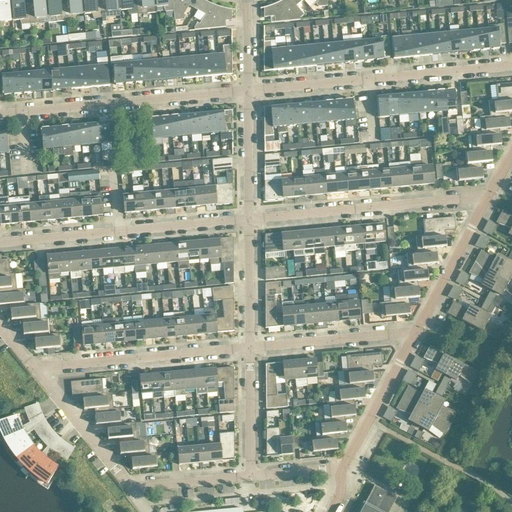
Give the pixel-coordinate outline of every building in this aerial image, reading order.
[(34,4),(28,4),(30,25),(39,24),(48,23),(46,0),(40,0),(34,1),(34,4)] [(57,22),(66,21),(64,1),(58,1),(58,0),(46,0),(48,23),(57,22)] [(76,15),(84,14),(82,0),(70,0),(64,1),(66,21),(75,20),(76,15)] [(82,0),(84,14),(91,13),(93,19),(102,18),(100,0),(82,0)] [(100,0),(102,18),(103,26),(106,25),(107,17),(120,16),(119,11),(118,0),(100,0)] [(129,15),(138,14),(136,0),(118,0),(119,11),(127,10),(129,15)] [(156,13),(155,7),(154,0),(136,0),(138,14),(156,13)] [(154,0),(155,7),(163,7),(165,12),(173,11),(174,21),(175,21),(172,0),(154,0)] [(172,0),(175,21),(183,20),(186,16),(183,15),(189,5),(197,10),(202,0),(172,0)] [(207,2),(203,0),(202,0),(197,10),(205,15),(199,24),(197,23),(194,28),(194,30),(226,27),(225,21),(232,20),(232,10),(235,11),(235,10),(231,10),(226,9),(222,8),(218,7),(215,6),(214,5),(210,4),(207,2)] [(296,6),(303,0),(282,0),(279,2),(277,3),(275,4),(274,4),(270,6),(265,8),(260,9),(264,9),(264,17),(274,16),(275,22),(300,20),(300,18),(304,15),(296,6)] [(303,0),(310,8),(315,4),(318,7),(327,6),(326,0),(303,0)] [(22,2),(10,3),(12,21),(20,20),(21,25),(22,30),(31,29),(30,25),(28,4),(22,5),(22,2)] [(0,27),(3,27),(4,22),(12,21),(10,3),(0,3),(0,27)] [(488,29),(490,50),(499,49),(500,49),(500,48),(500,44),(506,43),(504,24),(497,25),(488,26),(488,29)] [(488,29),(478,30),(480,51),(490,50),(488,29)] [(217,38),(232,36),(232,30),(216,31),(217,38)] [(478,30),(468,31),(470,51),(473,51),(473,52),(480,51),(478,30)] [(468,31),(459,32),(461,52),(470,51),(468,31)] [(442,54),(451,53),(449,32),(440,33),(442,54)] [(451,53),(461,52),(459,32),(449,32),(451,53)] [(440,33),(430,34),(432,55),(442,54),(440,33)] [(352,35),(352,42),(354,62),(357,62),(357,63),(364,62),(362,41),(361,34),(352,35)] [(432,55),(430,34),(420,35),(422,56),(432,55)] [(420,35),(411,36),(413,57),(422,56),(420,35)] [(381,39),(372,40),(374,61),(383,60),(384,60),(384,59),(384,57),(390,57),(388,36),(381,37),(381,39)] [(411,36),(402,37),(403,58),(413,57),(411,36)] [(393,59),(403,58),(402,37),(392,38),(391,38),(393,59)] [(372,40),(362,41),(364,62),(374,61),(372,40)] [(265,42),(264,42),(264,71),(278,70),(275,44),(275,41),(274,41),(265,42)] [(345,63),(343,42),(333,43),(335,64),(345,63)] [(352,42),(343,42),(345,63),(354,62),(352,42)] [(285,43),(275,44),(278,70),(287,69),(285,48),(285,43)] [(325,65),(335,64),(333,43),(323,44),(325,65)] [(325,65),(323,44),(314,45),(316,66),(325,65)] [(223,54),(219,54),(221,75),(232,74),(232,45),(223,46),(223,54)] [(316,66),(314,45),(304,46),(306,67),(316,66)] [(306,67),(304,46),(294,47),(296,68),(306,67)] [(294,47),(285,48),(287,69),(296,68),(294,47)] [(219,54),(209,55),(211,76),(221,75),(219,54)] [(202,77),(211,76),(209,55),(200,56),(202,77)] [(132,56),(122,57),(125,84),(135,83),(132,62),(132,56)] [(192,78),(202,77),(200,56),(190,57),(192,78)] [(113,64),(114,77),(113,77),(114,84),(115,85),(116,85),(125,84),(122,57),(110,58),(111,64),(113,64)] [(190,57),(181,58),(183,79),(192,78),(190,57)] [(97,59),(97,66),(99,87),(110,86),(107,58),(97,59)] [(183,79),(181,58),(171,59),(173,79),(183,79)] [(171,59),(161,60),(163,80),(173,79),(171,59)] [(161,60),(152,61),(154,81),(163,80),(161,60)] [(142,82),(144,82),(142,61),(132,62),(135,83),(142,83),(142,82)] [(152,61),(142,61),(144,82),(154,81),(152,61)] [(99,87),(97,66),(88,67),(90,88),(99,87)] [(81,89),(79,67),(69,68),(71,89),(71,90),(81,89)] [(81,89),(90,88),(88,67),(79,67),(81,89)] [(61,90),(71,89),(69,68),(59,69),(61,90)] [(61,90),(59,69),(49,70),(51,91),(61,90)] [(51,91),(49,70),(40,71),(42,92),(48,91),(51,91)] [(31,72),(33,93),(42,92),(40,71),(31,72)] [(31,72),(21,73),(23,94),(30,93),(33,93),(31,72)] [(21,73),(11,74),(13,95),(23,94),(21,73)] [(13,95),(11,74),(1,75),(2,88),(2,95),(3,95),(4,95),(4,96),(13,95)] [(488,100),(488,101),(504,99),(505,103),(511,102),(511,83),(496,85),(497,100),(488,100)] [(454,89),(445,90),(447,111),(457,111),(455,97),(456,97),(455,91),(455,90),(454,90),(454,89)] [(437,112),(447,111),(445,90),(435,91),(437,112)] [(427,92),(425,93),(427,113),(437,112),(435,91),(427,92)] [(408,115),(418,114),(416,93),(406,94),(408,115)] [(425,93),(416,93),(418,114),(427,113),(425,93)] [(406,94),(396,95),(398,116),(408,115),(406,94)] [(396,95),(387,96),(389,117),(398,116),(396,95)] [(377,99),(379,118),(389,117),(387,96),(377,97),(377,99)] [(352,99),(343,100),(345,121),(345,127),(357,126),(357,119),(355,120),(353,107),(354,107),(353,100),(353,99),(352,100),(352,99)] [(511,102),(505,103),(504,99),(488,101),(490,116),(479,117),(479,118),(495,116),(495,120),(509,119),(508,113),(511,112),(511,102)] [(335,122),(345,121),(343,100),(333,101),(335,122)] [(325,123),(335,122),(333,101),(325,102),(323,103),(325,123)] [(306,125),(316,124),(314,103),(304,104),(306,125)] [(316,124),(325,123),(323,103),(314,103),(316,124)] [(304,104),(295,105),(297,126),(306,125),(304,104)] [(287,127),(297,126),(295,105),(294,105),(285,106),(287,127)] [(272,128),(277,127),(275,106),(264,107),(264,137),(265,137),(273,136),(272,128)] [(285,106),(275,106),(277,127),(278,134),(288,133),(287,127),(285,106)] [(218,112),(220,133),(221,140),(232,140),(232,110),(218,112)] [(209,113),(211,134),(220,133),(218,112),(209,113)] [(200,114),(202,135),(211,134),(209,113),(200,114)] [(189,115),(191,136),(202,135),(200,114),(189,115)] [(180,116),(182,137),(191,136),(189,115),(180,116)] [(160,117),(162,138),(172,137),(170,116),(160,117)] [(170,116),(172,137),(182,137),(180,116),(178,116),(170,116)] [(470,134),(470,135),(486,133),(486,137),(500,136),(499,129),(509,128),(509,129),(510,129),(509,119),(495,120),(495,116),(479,118),(481,133),(470,134)] [(162,138),(160,117),(151,118),(150,119),(151,119),(150,120),(151,126),(152,139),(150,139),(151,146),(163,144),(162,138)] [(109,122),(99,123),(101,144),(111,143),(111,144),(109,122)] [(92,145),(101,144),(99,123),(90,124),(92,145)] [(90,124),(80,125),(82,146),(92,145),(90,124)] [(72,147),(82,146),(80,125),(70,126),(72,147)] [(68,126),(61,127),(63,155),(64,156),(73,155),(72,147),(70,126),(68,126)] [(61,127),(51,128),(53,149),(53,156),(63,155),(61,127)] [(53,149),(51,128),(42,128),(42,129),(41,129),(41,130),(40,130),(41,137),(42,136),(43,150),(48,149),(53,149)] [(457,128),(448,129),(448,130),(449,135),(449,138),(458,137),(457,128)] [(9,153),(7,132),(0,132),(0,153),(9,153)] [(501,146),(500,136),(486,137),(486,133),(470,135),(472,150),(465,151),(477,150),(477,154),(491,153),(490,146),(500,145),(500,146),(501,146)] [(425,140),(419,140),(419,145),(420,149),(431,148),(430,139),(425,140)] [(264,144),(264,152),(280,151),(279,142),(265,144),(264,144)] [(359,146),(354,147),(355,154),(366,153),(365,146),(359,146)] [(354,147),(344,148),(344,154),(344,155),(355,154),(354,147)] [(465,151),(467,167),(468,167),(468,171),(482,169),(481,163),(491,162),(491,163),(492,163),(491,153),(477,154),(477,150),(465,151)] [(192,170),(192,162),(181,163),(182,167),(182,171),(192,170)] [(423,185),(421,167),(421,162),(410,163),(412,186),(423,185)] [(410,163),(399,164),(401,187),(412,186),(410,163)] [(388,165),(389,170),(391,188),(401,187),(399,164),(388,165)] [(367,166),(369,190),(380,189),(378,171),(378,165),(367,166)] [(356,167),(357,173),(358,191),(369,190),(367,166),(356,167)] [(432,166),(421,167),(423,185),(434,184),(432,166)] [(345,167),(335,168),(335,175),(337,193),(348,192),(346,174),(345,167)] [(467,167),(456,168),(457,182),(482,179),(482,180),(483,180),(482,169),(468,171),(468,167),(467,167)] [(324,169),(313,170),(315,195),(326,194),(325,176),(324,169)] [(303,178),(305,196),(311,195),(315,195),(313,170),(302,171),(303,178)] [(389,170),(378,171),(380,189),(391,188),(389,170)] [(79,177),(88,176),(87,172),(78,173),(78,181),(79,181),(79,177)] [(78,173),(67,174),(68,182),(78,181),(78,173)] [(357,173),(346,174),(348,192),(358,191),(357,173)] [(67,174),(57,175),(58,183),(68,182),(67,174)] [(216,204),(216,206),(233,204),(233,174),(227,175),(228,184),(214,186),(214,187),(216,204)] [(335,175),(325,176),(326,194),(337,193),(335,175)] [(303,178),(292,179),(294,197),(305,196),(303,178)] [(292,179),(282,180),(281,180),(283,199),(284,199),(283,198),(294,197),(292,179)] [(204,180),(193,181),(196,206),(206,205),(204,188),(204,180)] [(265,201),(283,199),(281,180),(265,181),(265,201)] [(193,181),(183,182),(186,207),(196,206),(193,181)] [(183,182),(173,183),(174,191),(175,208),(186,207),(183,182)] [(143,186),(133,187),(133,192),(135,212),(145,211),(143,194),(143,186)] [(204,188),(206,205),(216,204),(214,187),(204,188)] [(174,191),(164,192),(165,209),(175,208),(174,191)] [(80,193),(82,217),(92,216),(90,194),(90,192),(80,193)] [(133,192),(122,193),(123,196),(124,213),(135,212),(133,192)] [(164,192),(154,193),(155,210),(165,209),(164,192)] [(82,217),(80,193),(69,194),(72,218),(76,218),(76,221),(79,220),(79,221),(82,220),(82,217)] [(100,193),(90,194),(92,216),(102,215),(100,193)] [(154,193),(143,194),(145,211),(155,210),(154,193)] [(59,195),(61,216),(61,219),(62,222),(64,222),(68,222),(67,218),(72,218),(69,194),(59,195)] [(51,220),(61,219),(61,216),(59,195),(49,196),(51,220)] [(49,196),(39,197),(40,204),(41,221),(41,224),(44,224),(47,223),(47,220),(51,220),(49,196)] [(11,224),(8,199),(8,197),(0,197),(0,223),(0,225),(11,224)] [(29,197),(18,198),(21,223),(31,222),(29,205),(29,197)] [(18,198),(8,199),(11,224),(21,223),(18,198)] [(41,221),(40,204),(29,205),(31,222),(41,221)] [(511,235),(511,216),(503,212),(501,216),(497,224),(511,229),(508,234),(511,235)] [(454,217),(432,219),(423,220),(425,235),(416,236),(431,235),(432,239),(445,237),(445,231),(455,230),(455,231),(454,217)] [(383,225),(373,226),(375,243),(385,242),(383,225)] [(363,227),(364,244),(365,249),(375,248),(375,243),(373,226),(363,227)] [(364,244),(363,227),(353,228),(354,245),(364,244)] [(353,228),(342,229),(345,251),(355,250),(354,245),(353,228)] [(332,230),(334,246),(334,252),(345,251),(342,229),(332,230)] [(332,230),(322,231),(324,247),(334,246),(332,230)] [(312,231),(302,232),(304,256),(314,255),(312,231)] [(322,231),(312,231),(314,255),(324,254),(324,247),(322,231)] [(302,232),(292,233),(293,250),(294,257),(304,256),(302,232)] [(283,252),(281,233),(265,235),(265,254),(283,252)] [(293,250),(292,233),(282,234),(282,233),(281,233),(283,252),(283,251),(293,250)] [(407,253),(422,252),(423,256),(436,254),(436,248),(446,247),(446,248),(445,237),(432,239),(431,235),(416,236),(417,252),(407,253)] [(481,245),(484,248),(489,240),(486,237),(481,245)] [(221,258),(220,251),(220,245),(219,239),(219,240),(208,241),(210,265),(221,264),(221,263),(221,258)] [(208,241),(197,242),(199,260),(209,259),(210,265),(208,241)] [(188,261),(199,260),(197,242),(187,243),(188,261)] [(187,243),(176,244),(177,262),(178,270),(189,269),(188,261),(187,243)] [(167,263),(177,262),(176,244),(165,245),(167,263)] [(165,245),(154,246),(156,264),(167,263),(165,245)] [(145,265),(156,264),(154,246),(144,247),(145,265)] [(146,273),(145,265),(144,247),(133,248),(134,266),(135,274),(146,273)] [(124,267),(134,266),(133,248),(122,249),(124,267)] [(122,249),(111,250),(113,268),(124,267),(122,249)] [(102,269),(113,268),(111,250),(101,251),(102,269)] [(101,251),(90,252),(91,270),(102,269),(101,251)] [(499,275),(507,261),(497,255),(494,260),(482,251),(476,263),(499,275)] [(81,271),(91,270),(90,252),(79,253),(81,271)] [(398,270),(413,269),(414,272),(427,271),(427,265),(437,264),(437,265),(436,254),(423,256),(422,252),(407,253),(408,269),(398,270)] [(79,253),(68,254),(70,272),(71,279),(81,278),(81,271),(79,253)] [(68,254),(58,255),(60,279),(60,273),(70,272),(68,254)] [(49,280),(60,279),(58,255),(48,256),(47,257),(49,280)] [(0,275),(15,274),(10,274),(9,259),(0,260),(0,275)] [(39,275),(45,274),(44,261),(34,262),(35,272),(38,272),(39,275)] [(511,263),(507,261),(499,275),(511,282),(511,263)] [(233,283),(233,262),(221,263),(221,264),(223,264),(225,284),(233,283)] [(388,269),(387,262),(376,263),(377,270),(388,269)] [(367,271),(377,270),(376,263),(366,264),(367,271)] [(491,290),(499,275),(476,263),(470,274),(470,275),(483,280),(481,284),(491,290)] [(428,282),(427,271),(414,272),(413,269),(398,270),(399,286),(389,287),(404,285),(405,289),(418,288),(418,282),(427,281),(428,282)] [(265,274),(265,281),(286,279),(285,273),(265,274)] [(17,290),(15,274),(0,275),(0,295),(12,294),(12,290),(23,289),(17,290)] [(511,282),(499,275),(491,290),(502,296),(504,291),(511,296),(511,282)] [(379,304),(395,302),(395,306),(409,305),(408,299),(418,298),(418,299),(419,298),(418,288),(405,289),(404,285),(389,287),(390,302),(379,304)] [(233,293),(233,287),(212,289),(213,295),(233,293)] [(265,328),(284,327),(283,313),(282,313),(276,313),(274,295),(281,295),(280,288),(265,290),(265,328)] [(0,305),(10,304),(10,311),(24,309),(24,305),(39,304),(25,305),(23,289),(12,290),(12,294),(0,295),(0,305)] [(487,296),(494,300),(496,296),(490,293),(491,292),(490,292),(487,296)] [(233,293),(213,295),(213,301),(222,300),(224,318),(215,319),(215,315),(215,316),(216,333),(234,331),(233,293)] [(346,296),(349,320),(360,319),(357,294),(346,296)] [(338,321),(349,320),(346,296),(335,297),(336,304),(338,321)] [(90,300),(80,301),(81,308),(91,307),(91,306),(90,300)] [(361,301),(362,315),(373,314),(372,304),(368,305),(367,300),(361,301)] [(293,308),(295,325),(305,324),(304,307),(303,301),(293,302),(293,308)] [(283,313),(284,327),(295,325),(293,308),(293,302),(281,303),(282,313),(283,313)] [(410,315),(409,305),(395,306),(395,302),(379,304),(381,317),(409,315),(410,315)] [(455,302),(448,314),(472,326),(480,311),(469,306),(467,310),(455,302)] [(41,319),(39,304),(24,305),(24,309),(10,311),(11,321),(12,321),(12,320),(22,319),(23,325),(36,324),(36,320),(41,320),(41,319)] [(327,322),(338,321),(336,304),(325,305),(327,322)] [(316,323),(327,322),(325,305),(315,306),(316,323)] [(305,324),(316,323),(315,306),(304,307),(305,324)] [(216,333),(215,316),(214,310),(204,311),(204,316),(206,334),(216,333)] [(490,317),(480,311),(472,326),(495,339),(502,327),(488,322),(490,317)] [(186,336),(184,318),(184,312),(173,313),(176,337),(186,336)] [(166,338),(176,337),(173,313),(163,314),(164,320),(166,338)] [(143,316),(133,317),(135,341),(145,340),(144,322),(143,316)] [(196,335),(206,334),(204,316),(194,317),(196,335)] [(133,317),(123,318),(123,324),(125,342),(135,341),(133,317)] [(186,336),(196,335),(194,317),(184,318),(186,336)] [(113,319),(115,342),(125,342),(123,324),(123,318),(113,319)] [(36,324),(23,325),(24,336),(24,335),(34,334),(35,340),(48,339),(48,335),(49,335),(48,321),(47,319),(41,319),(41,320),(36,320),(36,324)] [(113,319),(102,320),(103,326),(105,343),(115,342),(113,319)] [(155,339),(166,338),(164,320),(154,321),(155,339)] [(145,340),(155,339),(154,321),(144,322),(145,340)] [(83,345),(94,344),(93,327),(92,322),(81,323),(83,345)] [(93,327),(94,344),(105,343),(103,326),(93,327)] [(48,339),(35,340),(36,351),(36,350),(47,349),(48,355),(54,354),(53,348),(61,348),(60,338),(59,334),(49,335),(48,335),(48,339)] [(446,375),(454,360),(430,347),(424,359),(425,359),(438,364),(430,378),(437,382),(442,373),(446,375)] [(343,371),(343,372),(359,370),(359,374),(373,373),(372,366),(382,365),(382,366),(383,366),(381,353),(346,356),(348,371),(343,371)] [(317,377),(316,364),(316,360),(305,361),(306,378),(317,377)] [(477,372),(454,360),(446,375),(456,380),(459,376),(471,384),(477,372)] [(294,362),(295,379),(296,387),(307,386),(306,378),(305,361),(294,362)] [(295,379),(294,362),(283,363),(285,380),(295,379)] [(284,380),(285,380),(283,363),(265,364),(266,365),(266,403),(287,401),(286,394),(277,395),(275,378),(284,377),(284,380)] [(218,401),(219,407),(234,406),(234,368),(234,367),(215,369),(217,383),(223,382),(225,399),(218,401)] [(215,369),(205,370),(207,393),(218,392),(217,383),(215,369)] [(196,394),(207,393),(205,370),(194,371),(195,389),(196,394)] [(374,383),(373,373),(359,374),(359,370),(343,372),(344,387),(334,388),(334,389),(350,387),(350,391),(364,390),(363,383),(373,382),(373,383),(374,383)] [(194,371),(183,372),(185,390),(195,389),(194,371)] [(183,372),(172,373),(174,396),(185,395),(185,390),(183,372)] [(172,373),(162,374),(164,397),(174,396),(172,373)] [(164,397),(162,374),(151,375),(152,393),(153,398),(164,397)] [(151,375),(140,376),(141,394),(152,393),(151,375)] [(445,376),(442,381),(448,385),(451,380),(445,377),(445,376)] [(96,395),(112,393),(103,394),(102,379),(71,382),(72,396),(73,396),(73,395),(82,394),(83,400),(97,399),(96,395)] [(403,398),(426,411),(434,396),(431,394),(436,385),(429,381),(424,390),(421,395),(410,387),(409,387),(403,398)] [(334,389),(335,404),(340,404),(341,408),(354,407),(354,400),(364,399),(364,400),(365,400),(364,390),(350,391),(350,387),(334,389)] [(113,409),(112,393),(96,395),(97,399),(83,400),(84,411),(85,410),(95,409),(95,415),(109,414),(108,410),(120,409),(120,408),(113,409)] [(434,396),(426,411),(450,423),(456,412),(442,406),(445,402),(434,396)] [(426,411),(403,398),(397,410),(411,415),(408,420),(419,425),(426,411)] [(266,403),(266,409),(287,407),(287,401),(266,403)] [(0,443),(48,418),(47,417),(44,419),(42,415),(40,412),(39,408),(38,404),(37,404),(37,405),(24,409),(26,413),(27,416),(28,419),(30,422),(22,427),(20,424),(19,421),(18,418),(17,415),(0,421),(0,425),(6,440),(1,443),(0,443)] [(329,405),(322,406),(324,421),(324,422),(331,421),(332,425),(345,424),(345,417),(355,416),(355,417),(354,407),(341,408),(340,404),(335,404),(329,405)] [(109,414),(95,415),(96,425),(97,425),(107,424),(107,430),(121,429),(120,425),(122,425),(120,409),(108,410),(109,414)] [(450,423),(426,411),(419,425),(429,431),(432,426),(444,435),(450,423)] [(40,439),(48,433),(51,430),(49,428),(48,425),(46,423),(44,420),(48,418),(0,443),(0,444),(2,443),(7,441),(8,443),(9,445),(10,447),(12,449),(13,451),(13,452),(14,453),(17,457),(33,444),(31,442),(29,440),(28,437),(26,434),(34,430),(37,435),(40,439)] [(324,421),(315,422),(316,438),(322,438),(323,442),(336,440),(336,434),(346,433),(346,434),(345,424),(332,425),(331,421),(324,422),(324,421)] [(121,429),(107,430),(108,440),(109,440),(109,439),(119,439),(119,445),(133,444),(133,440),(138,439),(136,423),(122,424),(122,425),(120,425),(121,429)] [(406,433),(411,435),(415,429),(410,427),(407,433),(407,432),(406,433)] [(266,431),(264,431),(264,440),(266,440),(266,456),(266,457),(281,455),(280,439),(279,428),(278,428),(266,429),(266,431)] [(51,430),(48,433),(40,439),(43,443),(47,447),(41,453),(37,449),(33,444),(17,457),(20,461),(22,462),(22,463),(24,465),(26,466),(26,467),(27,468),(29,470),(31,471),(28,475),(25,479),(62,436),(60,439),(57,437),(55,434),(53,432),(51,430)] [(220,433),(219,433),(222,461),(235,460),(235,459),(234,459),(234,442),(236,442),(236,434),(234,434),(234,432),(220,434),(220,433)] [(63,436),(62,436),(25,479),(28,476),(32,472),(39,477),(48,483),(55,472),(58,466),(56,465),(53,463),(50,461),(48,459),(54,452),(57,455),(60,457),(63,459),(66,460),(73,449),(74,448),(70,446),(67,444),(63,442),(60,439),(63,436)] [(133,444),(119,445),(120,455),(121,455),(121,454),(131,453),(131,460),(145,458),(145,455),(156,453),(156,446),(149,447),(148,438),(138,439),(133,440),(133,444)] [(280,439),(281,455),(293,454),(292,450),(291,438),(280,439)] [(337,451),(336,440),(323,442),(322,438),(311,439),(312,452),(337,450),(337,451)] [(220,445),(210,446),(211,462),(222,461),(220,445)] [(210,446),(199,447),(200,463),(211,462),(210,446)] [(199,447),(188,448),(190,464),(200,463),(199,447)] [(188,448),(177,449),(178,461),(179,465),(190,464),(188,448)] [(158,467),(156,453),(145,455),(145,458),(131,460),(132,470),(133,470),(133,469),(158,467)] [(360,511),(389,511),(397,498),(389,494),(388,495),(381,492),(382,490),(374,486),(360,511)] [(225,509),(243,508),(242,498),(225,499),(225,509)]
